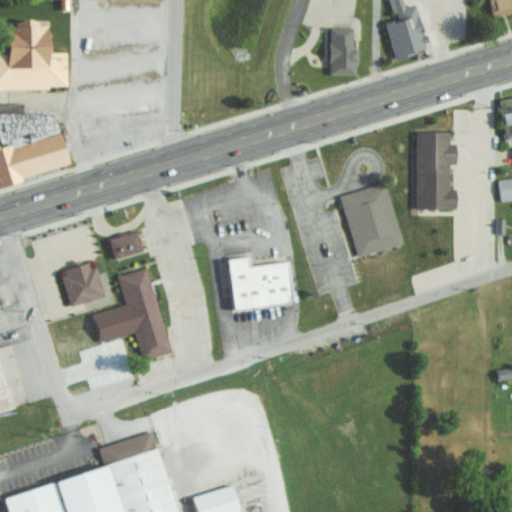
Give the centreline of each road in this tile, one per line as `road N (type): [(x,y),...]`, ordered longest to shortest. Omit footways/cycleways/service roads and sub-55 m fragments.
road 1 (primary): [(0,214),(511,54)]
road 2 (residential): [(101,410),(511,266)]
road 3 (residential): [(101,410),(85,412),(65,397),(0,224)]
road 4 (residential): [(173,160),(175,0)]
